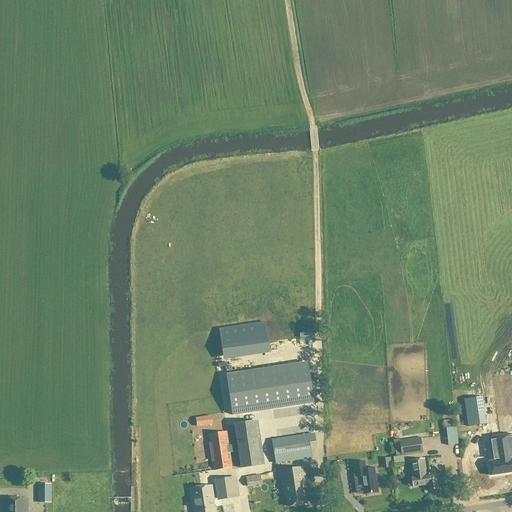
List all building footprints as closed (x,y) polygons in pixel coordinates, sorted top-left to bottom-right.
[(264,324),(219,330),(223,354),(267,348),(264,324)] [(312,403),(306,364),(226,376),(232,416),(312,403)] [(462,428),(481,427),(479,400),(461,401),(462,428)] [(507,408),(493,408),(493,423),(506,423),(507,408)] [(272,437),(312,435),(311,419),(286,420),(286,424),(271,425),(272,437)] [(451,421),(445,422),(446,429),(447,429),(447,430),(446,430),(448,446),(457,445),(456,437),(455,429),(452,429),(451,421)] [(225,433),(208,436),(213,471),(231,469),(228,453),(238,452),(241,469),(263,466),(256,422),(235,425),(238,445),(227,447),(225,433)] [(274,465),(310,459),(308,444),(314,443),(313,435),(271,442),(274,465)] [(511,435),(499,437),(505,474),(511,473),(511,439),(511,435)] [(491,463),(487,463),(489,477),(505,474),(499,437),(487,438),(491,463)] [(421,454),(419,439),(399,442),(398,439),(392,440),(395,458),(392,458),(393,465),(403,463),(402,457),(421,454)] [(0,467),(21,466),(20,445),(0,445),(0,467)] [(425,475),(423,460),(409,462),(411,479),(407,480),(406,481),(407,486),(408,487),(412,486),(412,488),(427,486),(428,491),(437,490),(435,476),(434,476),(433,474),(425,475)] [(364,471),(363,463),(351,465),(353,479),(360,478),(363,496),(377,494),(373,470),(364,471)] [(305,488),(302,469),(278,472),(282,497),(285,497),(287,508),(304,505),(302,489),(305,488)] [(217,481),(220,501),(238,498),(235,478),(217,481)] [(36,503),(50,503),(50,486),(36,486),(36,503)] [(213,501),(211,486),(189,490),(192,511),(214,511),(214,508),(213,507),(212,502),(213,501)] [(127,499),(133,499),(136,499),(136,498),(133,498),(128,498),(127,498),(122,498),(116,499),(116,498),(114,498),(112,499),(109,499),(112,499),(113,499),(113,500),(112,502),(112,503),(113,504),(113,505),(114,506),(116,507),(117,507),(117,503),(117,500),(122,500),(127,500),(127,503),(127,505),(127,504),(127,502),(127,499)] [(1,500),(1,510),(2,510),(2,511),(27,511),(27,499),(1,500)] [(269,501),(270,511),(285,511),(283,499),(269,501)]
